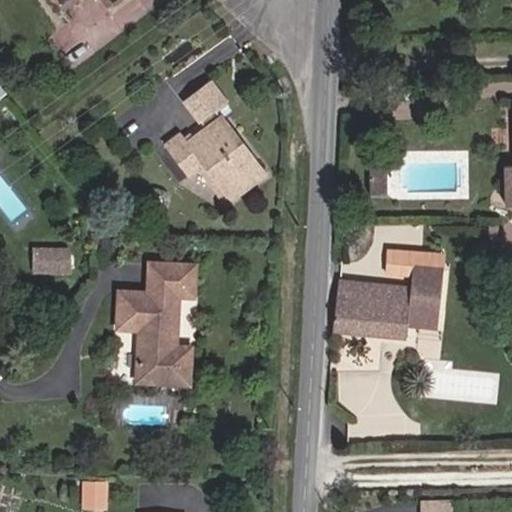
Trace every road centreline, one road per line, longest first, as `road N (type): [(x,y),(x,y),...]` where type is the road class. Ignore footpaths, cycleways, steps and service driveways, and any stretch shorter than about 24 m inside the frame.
road 1 (residential): [(303,511),(330,0)]
road 2 (unknown): [(303,496),(511,493)]
